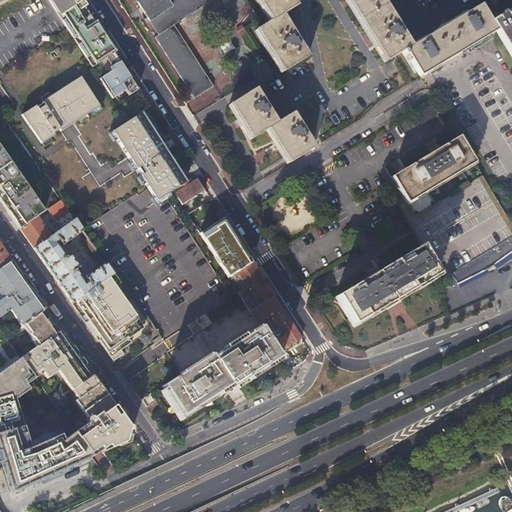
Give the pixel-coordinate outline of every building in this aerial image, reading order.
[(48,0),(115,103),(139,88),(115,51),(113,52),(93,22),(91,18),(89,17),(88,17),(86,17),(84,13),(87,11),(84,7),(79,0),(48,0)] [(210,0),(135,0),(134,1),(136,4),(137,3),(150,23),(159,35),(155,38),(195,99),(213,87),(173,25),(210,0)] [(257,0),(270,21),(282,13),(297,4),(293,0),(257,0)] [(383,0),(347,0),(385,61),(384,62),(385,63),(396,55),(396,54),(403,50),(411,45),(383,0)] [(479,4),(496,31),(511,58),(511,0),(482,0),(479,2),(480,3),(479,4)] [(403,50),(406,55),(419,77),(421,76),(496,31),(479,4),(468,10),(468,9),(415,41),(416,42),(411,45),(403,50)] [(308,56),(282,13),(270,21),(254,30),(254,31),(256,30),(277,65),(281,71),(280,72),(281,72),(308,56)] [(113,52),(115,51),(95,20),(93,22),(113,52)] [(225,35),(217,41),(227,53),(235,47),(225,35)] [(80,75),(21,112),(39,142),(99,105),(80,75)] [(117,106),(141,91),(139,88),(115,103),(117,106)] [(265,129),(276,123),(272,116),(254,88),(227,105),(228,105),(229,105),(249,138),(248,139),(249,139),(265,129)] [(187,104),(192,114),(219,99),(213,89),(187,104)] [(140,112),(102,136),(146,206),(171,191),(185,182),(140,112)] [(276,123),(265,129),(265,130),(267,129),(287,162),(313,146),(292,112),(276,123)] [(0,123),(4,129),(9,126),(1,113),(0,114),(0,123)] [(69,141),(80,134),(74,125),(63,132),(69,141)] [(0,139),(1,142),(14,133),(9,126),(4,129),(0,132),(0,139)] [(406,202),(474,162),(458,135),(390,176),(394,182),(406,202)] [(287,162),(287,163),(314,147),(313,146),(287,162)] [(31,183),(44,175),(26,150),(14,159),(31,183)] [(419,244),(436,273),(439,279),(450,272),(456,282),(485,265),(490,261),(511,248),(511,225),(474,162),(406,202),(397,208),(409,228),(412,234),(419,244)] [(0,168),(0,183),(14,174),(7,164),(0,168)] [(204,189),(195,176),(185,182),(171,191),(180,204),(204,189)] [(10,216),(19,228),(37,216),(38,215),(21,190),(10,198),(18,210),(10,216)] [(216,208),(210,198),(186,213),(193,223),(216,208)] [(55,220),(68,211),(60,199),(47,209),(55,220)] [(19,228),(33,248),(51,235),(37,216),(19,228)] [(71,303),(112,274),(104,262),(84,277),(86,280),(84,282),(75,269),(79,267),(69,253),(66,255),(57,243),(59,241),(62,245),(82,230),(74,219),(51,235),(33,248),(71,303)] [(201,229),(198,231),(205,243),(210,240),(204,232),(203,233),(201,229)] [(95,260),(100,256),(95,250),(86,237),(81,240),(95,260)] [(251,261),(238,241),(214,257),(227,277),(251,261)] [(0,266),(10,259),(0,244),(0,266)] [(351,324),(436,273),(419,244),(334,295),(351,324)] [(20,273),(10,259),(0,266),(0,277),(4,284),(20,273)] [(280,308),(251,261),(227,277),(257,323),(280,308)] [(490,261),(485,265),(488,270),(493,266),(490,261)] [(83,318),(117,368),(160,337),(130,294),(133,292),(117,270),(112,274),(123,290),(83,318)] [(123,290),(112,274),(71,303),(83,318),(123,290)] [(23,288),(4,302),(16,318),(24,313),(22,311),(33,303),(23,288)] [(300,338),(280,308),(257,323),(258,325),(276,353),(300,338)] [(42,314),(16,333),(15,333),(17,336),(25,331),(30,338),(29,339),(30,341),(31,341),(37,348),(56,335),(42,314)] [(276,353),(258,325),(216,354),(211,357),(209,354),(160,387),(140,401),(146,408),(157,400),(163,410),(173,404),(181,416),(201,403),(229,384),(231,386),(236,383),(278,355),(276,353)] [(12,327),(2,334),(6,339),(15,333),(16,333),(12,327)] [(31,376),(72,348),(60,332),(56,335),(37,348),(20,360),(31,376)] [(31,376),(89,456),(99,450),(101,453),(103,455),(128,444),(132,433),(72,348),(31,376)] [(50,477),(92,459),(89,456),(31,376),(20,360),(0,373),(0,459),(10,494),(50,477)] [(101,453),(99,450),(89,456),(92,459),(101,453)] [(503,511),(497,500),(488,504),(491,511),(503,511)]
